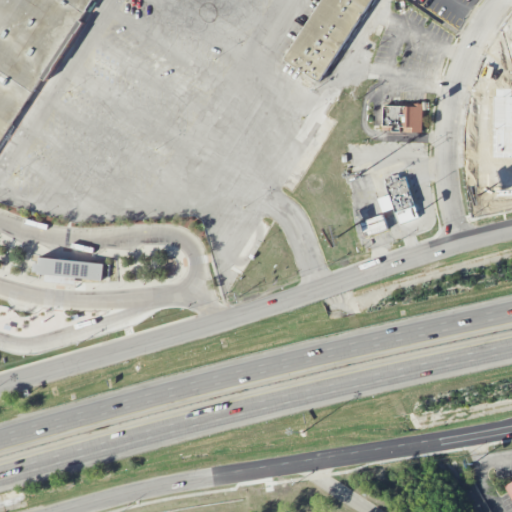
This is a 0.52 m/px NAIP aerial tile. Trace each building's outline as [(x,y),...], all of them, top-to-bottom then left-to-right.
[(0,0),(0,142),(91,0),(0,0)] [(322,0),(285,60),(321,83),(373,0),(322,0)] [(511,89),(511,152),(495,152),(494,89),(511,89)] [(385,105),(416,106),(415,127),(404,126),(404,130),(395,130),(395,126),(384,126),(385,105)] [(511,193),(511,146),(477,146),(478,194),(511,193)] [(407,178),(416,204),(395,211),(387,185),(407,178)] [(365,237),(389,230),(384,214),(360,222),(365,237)] [(42,256),(39,273),(106,280),(108,264),(42,256)]
